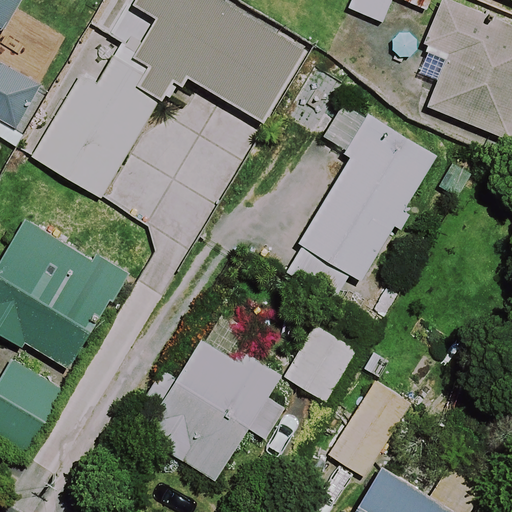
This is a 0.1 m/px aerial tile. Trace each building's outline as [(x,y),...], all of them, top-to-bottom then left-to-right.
[(15,0),(0,0),(0,72),(6,59),(0,56),(0,26),(3,28),(15,0)] [(304,49),(221,0),(143,0),(140,6),(163,19),(130,74),(95,53),(68,98),(61,94),(27,151),(102,196),(177,70),(261,120),(304,49)] [(432,0),(360,0),(356,11),(385,22),(393,0),(403,0),(429,10),(432,0)] [(508,141),(511,130),(511,36),(468,20),(455,53),(431,44),(419,76),(438,83),(427,110),(508,141)] [(438,155),(374,118),(288,270),(337,298),(350,273),(366,282),(438,155)] [(125,281),(29,223),(0,271),(0,331),(71,373),(125,281)] [(255,332),(221,312),(180,379),(166,370),(149,397),(162,405),(144,434),(216,478),(248,426),(267,437),(285,408),(267,398),(280,376),(242,353),(255,332)] [(352,345),(314,326),(288,379),(326,398),(352,345)] [(71,394),(15,361),(0,387),(0,444),(30,462),(71,394)] [(435,492),(385,463),(356,511),(472,511),(489,483),(452,462),(435,492)]
